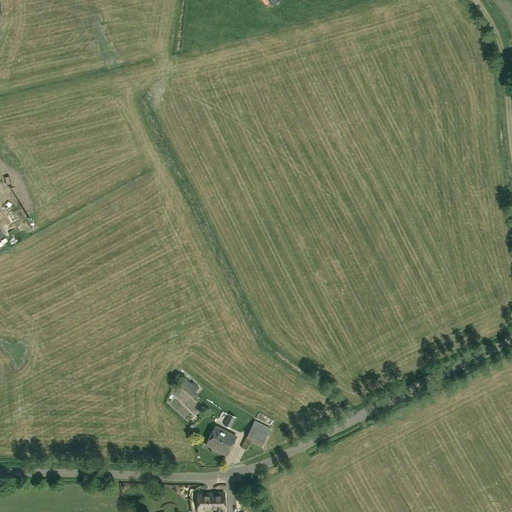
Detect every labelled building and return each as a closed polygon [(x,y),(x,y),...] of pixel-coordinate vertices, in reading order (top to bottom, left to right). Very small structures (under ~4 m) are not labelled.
[(143,35),(142,53),(157,53),(157,36),(143,35)] [(187,380),(184,383),(181,386),(195,398),(197,396),(195,393),(199,388),(193,382),(192,384),(187,380)] [(230,428),(236,417),(229,414),(223,425),(230,428)] [(261,447),(270,429),(254,421),(241,448),(246,450),(251,441),(261,447)] [(227,456),(237,437),(215,426),(205,445),(227,456)] [(224,511),(224,493),(197,493),(197,511),(224,511)]
